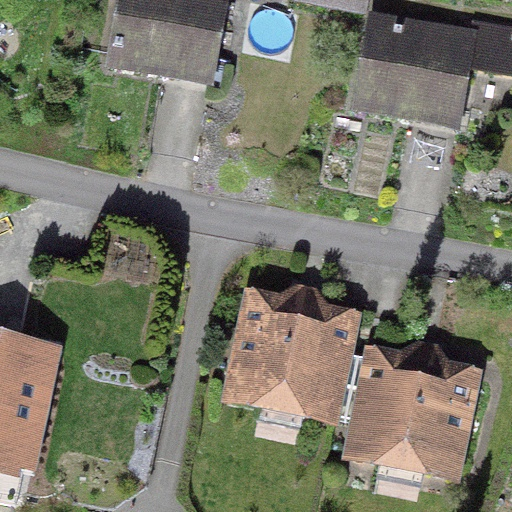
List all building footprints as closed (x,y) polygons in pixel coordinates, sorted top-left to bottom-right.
[(225,0),(121,0),(110,65),(210,83),(225,0)] [(293,0),(364,14),(366,0),(293,0)] [(467,66),(511,74),(511,73),(511,34),(472,27),(469,41),(370,23),(355,108),(456,126),(467,66)] [(337,388),(366,394),(373,362),(343,356),(350,324),(252,304),(232,401),(330,421),(330,420),(337,388)] [(0,455),(23,460),(43,362),(0,353),(0,455)] [(373,361),(373,362),(366,394),(337,388),(330,420),(360,426),(353,459),(451,478),(472,381),(373,361)]
